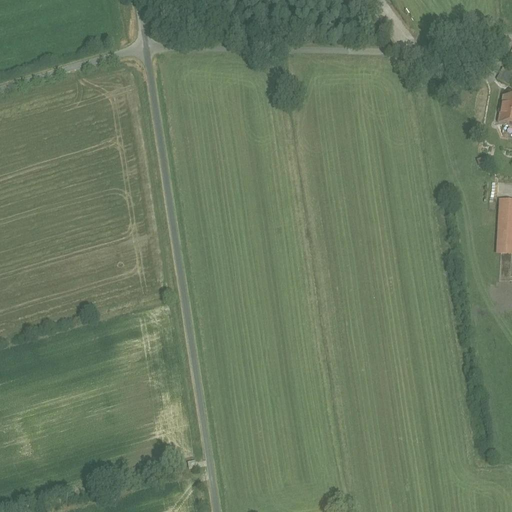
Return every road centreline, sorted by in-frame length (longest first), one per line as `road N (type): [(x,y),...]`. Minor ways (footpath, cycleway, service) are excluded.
road 1 (residential): [(218,511),(148,48)]
road 2 (unclassified): [(0,92),(148,48)]
